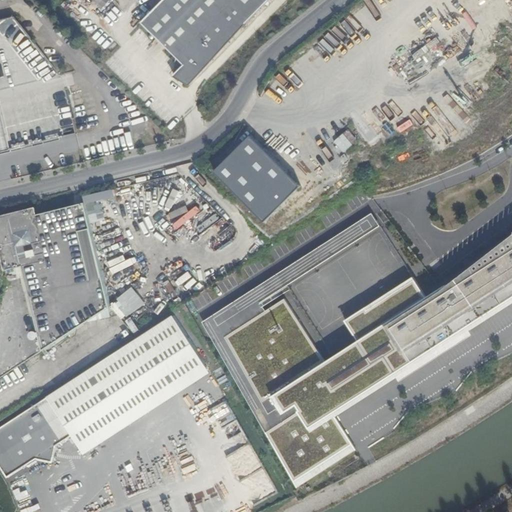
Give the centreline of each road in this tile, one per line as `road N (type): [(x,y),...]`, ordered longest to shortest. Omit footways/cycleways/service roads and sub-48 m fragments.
road 1 (unclassified): [(336,0),(255,67),(206,135),(176,153),(0,196)]
road 2 (residential): [(505,158),(437,184),(422,222),(429,238),(460,236),(511,198)]
road 3 (unknown): [(0,388),(109,321)]
